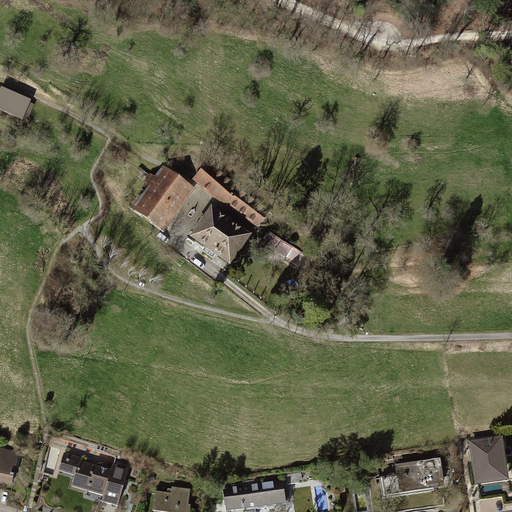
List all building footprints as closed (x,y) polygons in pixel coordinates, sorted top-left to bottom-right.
[(34,106),(0,91),(0,109),(27,121),(34,106)] [(225,204),(237,190),(207,164),(193,180),(215,199),(223,206),(225,204)] [(189,189),(163,170),(156,180),(150,176),(144,184),(150,188),(132,212),(159,231),(189,189)] [(272,215),(237,190),(225,204),(255,226),(259,220),(261,222),(262,226),(265,225),(272,215)] [(247,236),(210,210),(191,237),(228,263),(247,236)] [(481,224),(460,228),(461,237),(482,234),(481,224)] [(314,259),(271,232),(264,243),(286,257),(287,256),(306,268),(312,260),(313,260),(314,259)] [(453,261),(444,262),(445,272),(454,271),(453,261)] [(502,436),(468,442),(475,484),(508,479),(502,436)] [(0,482),(13,485),(20,453),(0,448),(0,482)] [(81,459),(65,453),(63,459),(79,464),(73,486),(87,490),(88,487),(106,491),(103,501),(117,506),(128,469),(114,465),(112,471),(80,462),(81,459)] [(397,475),(382,477),(384,487),(390,486),(391,495),(443,487),(439,460),(396,466),(397,475)] [(280,486),(220,494),(222,511),(243,511),(282,507),(280,486)] [(171,494),(158,493),(155,511),(191,511),(193,492),(172,489),(171,494)] [(498,501),(485,502),(486,510),(499,510),(498,501)]
